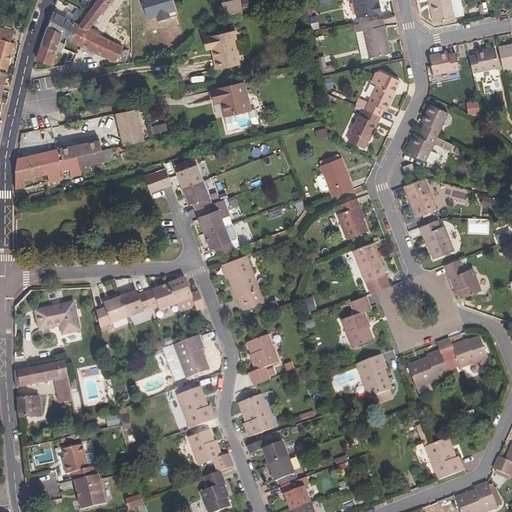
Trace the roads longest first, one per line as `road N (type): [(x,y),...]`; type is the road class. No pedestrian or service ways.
road 1 (residential): [(413,43),(420,91),(382,186),(415,273),(419,309),(497,330),(511,369)]
road 2 (tertiary): [(4,282),(6,153),(47,0)]
road 3 (residential): [(259,511),(223,415),(231,354),(192,259)]
road 4 (tertiary): [(19,505),(4,282)]
road 5 (residential): [(192,259),(12,274),(4,282)]
road 6 (residential): [(511,400),(479,475),(384,511)]
